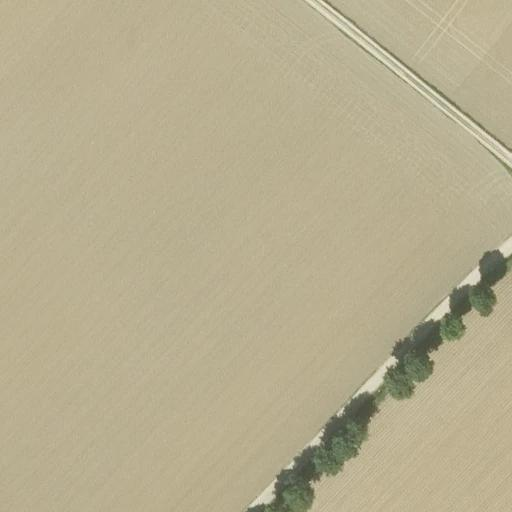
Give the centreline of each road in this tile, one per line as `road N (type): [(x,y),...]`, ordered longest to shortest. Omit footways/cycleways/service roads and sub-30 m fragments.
road 1 (unclassified): [(250,511),(511,242)]
road 2 (track): [(311,0),(511,162)]
